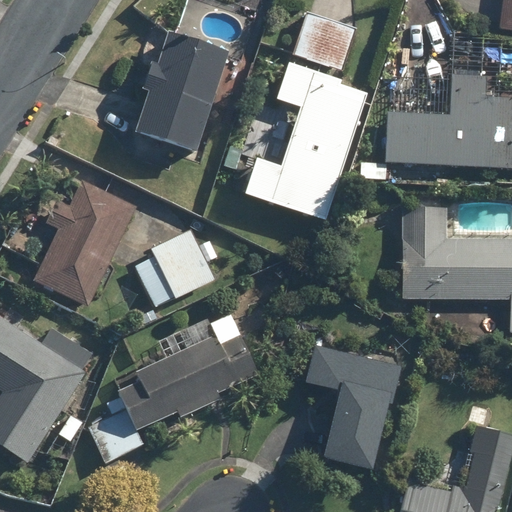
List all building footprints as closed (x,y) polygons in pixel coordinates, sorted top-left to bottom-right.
[(511,0),(501,0),(499,36),(511,36),(511,0)] [(355,31),(304,14),(289,60),(340,77),(355,31)] [(228,55),(167,34),(133,135),(195,156),(228,55)] [(368,91),(286,66),(273,111),(259,106),(245,152),(257,155),(243,201),(326,227),(368,91)] [(448,118),(387,115),(384,165),(511,171),(511,102),(485,102),(486,80),(450,79),(448,118)] [(131,209),(79,185),(69,209),(57,203),(47,225),(61,231),(35,288),(84,311),(131,209)] [(444,212),(402,211),(398,301),(509,305),(508,336),(511,336),(511,242),(443,240),(444,212)] [(191,232),(148,252),(172,303),(214,283),(206,264),(216,259),(208,243),(198,248),(191,232)] [(108,416),(85,428),(104,468),(143,449),(136,434),(158,423),(166,438),(198,423),(194,413),(220,400),(217,395),(256,376),(227,317),(209,326),(206,321),(162,343),(169,358),(112,385),(119,398),(103,406),(108,416)] [(42,347),(0,323),(0,452),(27,468),(91,355),(51,331),(42,347)] [(321,464),(371,475),(388,397),(391,398),(398,367),(315,349),(306,389),(336,395),(321,464)] [(461,498),(404,486),(398,511),(496,511),(511,446),(511,437),(478,429),(461,498)]
